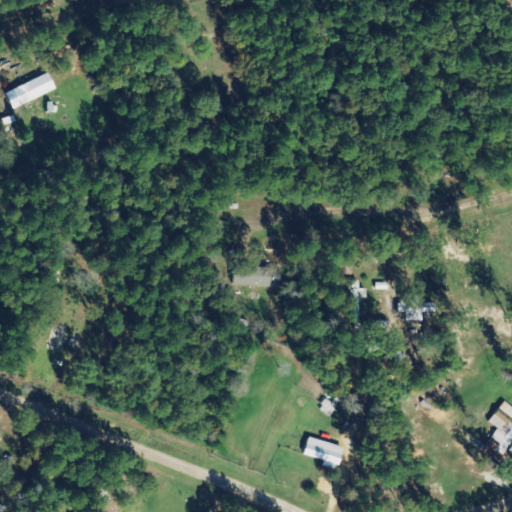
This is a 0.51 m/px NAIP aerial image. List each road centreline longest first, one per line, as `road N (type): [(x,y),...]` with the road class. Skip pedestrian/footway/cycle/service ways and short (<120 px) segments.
road 1 (residential): [(237,511),(19,404),(0,404),(228,18),(362,0)]
road 2 (residential): [(511,244),(386,268)]
